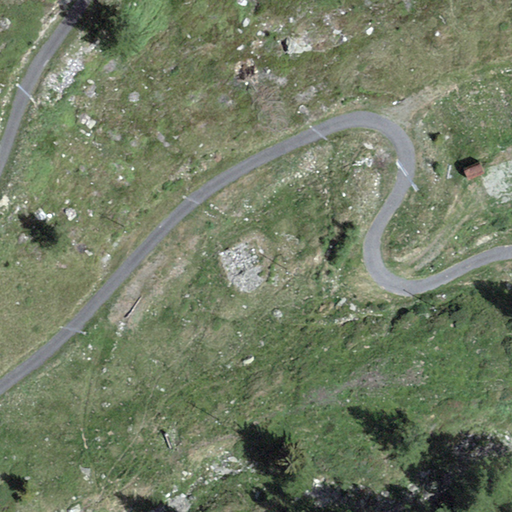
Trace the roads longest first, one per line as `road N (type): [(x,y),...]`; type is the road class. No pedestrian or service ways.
road 1 (unclassified): [(511,252),(421,286),(382,280),(372,243),(405,158),(389,132),(348,123),(204,192),(0,390)]
road 2 (unclassified): [(0,160),(25,89),(84,0)]
